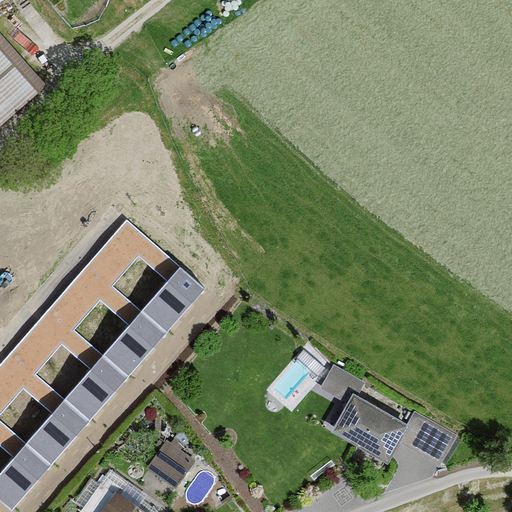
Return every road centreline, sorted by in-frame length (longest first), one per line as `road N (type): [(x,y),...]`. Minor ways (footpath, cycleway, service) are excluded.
road 1 (track): [(0,141),(160,0)]
road 2 (track): [(386,511),(478,465),(511,471)]
